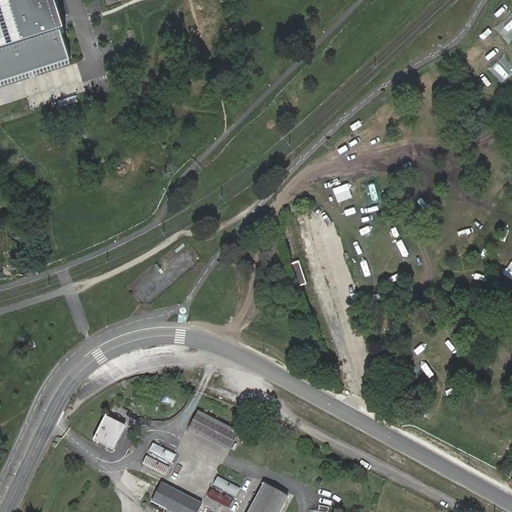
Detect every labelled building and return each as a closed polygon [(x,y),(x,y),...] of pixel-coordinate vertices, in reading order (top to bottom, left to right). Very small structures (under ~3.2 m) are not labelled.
[(0,0),(0,79),(71,57),(60,24),(64,23),(56,0),(0,0)] [(81,82),(66,87),(68,94),(84,90),(81,82)] [(307,282),(294,220),(281,227),(291,263),(299,260),(307,282)] [(0,270),(7,273),(15,249),(0,244),(0,270)] [(190,427),(230,446),(239,428),(198,408),(190,427)] [(105,415),(94,437),(115,447),(125,425),(105,415)] [(150,447),(172,458),(176,451),(154,440),(150,447)] [(143,460),(165,472),(169,464),(147,452),(143,460)] [(214,481),(237,493),(240,484),(218,473),(214,481)] [(153,498),(179,511),(197,511),(203,501),(163,480),(153,498)] [(266,483),(249,511),(278,511),(288,495),(266,483)] [(207,494),(230,505),(234,497),(211,486),(207,494)]
